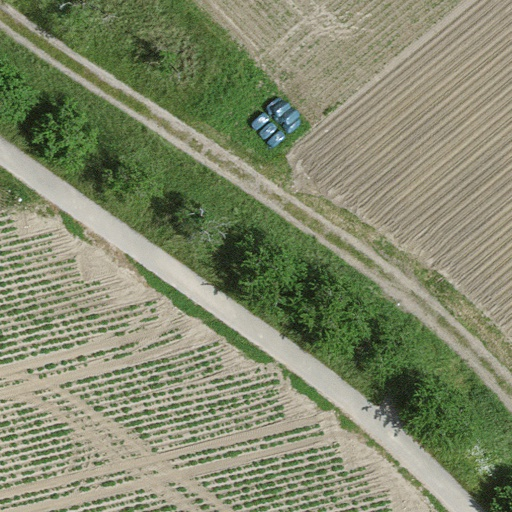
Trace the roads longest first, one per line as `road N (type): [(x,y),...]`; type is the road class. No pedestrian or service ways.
road 1 (track): [(0,11),(357,255),(436,316),(511,392)]
road 2 (track): [(0,151),(288,352),(468,511)]
